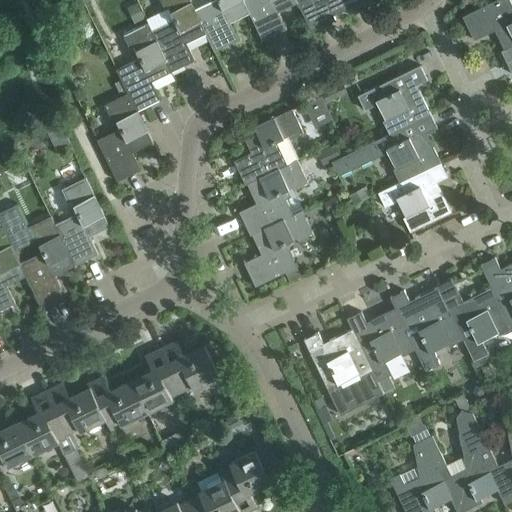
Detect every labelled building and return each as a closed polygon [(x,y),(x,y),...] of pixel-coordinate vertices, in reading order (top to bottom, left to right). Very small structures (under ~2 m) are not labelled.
[(152,29),(151,29),(172,72),(196,60),(187,42),(206,33),(195,8),(191,0),(161,0),(165,8),(168,6),(174,18),(152,29)] [(211,0),(195,8),(206,33),(215,51),(239,39),(230,21),(250,12),(244,0),(211,0)] [(297,0),(244,0),(250,12),(263,40),(287,28),(279,11),(298,1),(297,0)] [(297,0),(298,1),(312,30),(336,18),(332,9),(337,7),(339,10),(352,4),(355,9),(371,1),(370,0),(297,0)] [(495,29),(505,49),(511,45),(511,2),(511,0),(494,0),(463,15),(475,39),(495,29)] [(138,1),(127,6),(135,22),(145,17),(138,1)] [(148,21),(148,22),(124,33),(131,47),(134,45),(140,57),(116,69),(128,92),(129,92),(138,110),(161,98),(153,81),(172,72),(151,29),(152,29),(148,21)] [(511,45),(505,49),(501,50),(511,72),(511,45)] [(390,133),(431,113),(420,89),(416,91),(413,86),(428,79),(421,64),(358,95),(365,109),(378,103),(386,119),(383,120),(390,133)] [(133,151),(153,142),(138,110),(129,92),(128,92),(105,104),(112,118),(115,116),(120,128),(97,139),(118,181),(142,169),(133,151)] [(305,102),(311,116),(329,108),(322,93),(308,101),(305,102)] [(293,108),(242,132),(252,152),(235,160),(246,184),(248,183),(288,164),(287,164),(277,142),(289,136),(290,139),(305,133),(293,108)] [(332,161),(339,175),(388,151),(396,167),(394,168),(400,181),(400,182),(442,162),(430,138),(426,139),(424,134),(438,127),(431,113),(390,133),(341,157),(332,161)] [(58,119),(45,125),(50,135),(63,129),(58,119)] [(328,143),(316,149),(317,151),(324,165),(332,161),(341,157),(335,147),(334,145),(330,147),(328,143)] [(298,159),(287,164),(288,164),(248,183),(257,203),(239,211),(251,235),(253,234),(292,215),(282,192),(294,187),(295,190),(309,184),(298,159)] [(400,182),(400,181),(379,192),(386,206),(399,200),(406,215),(404,217),(411,231),(452,211),(440,186),(436,188),(434,182),(448,176),(442,162),(400,182)] [(22,174),(20,178),(22,182),(26,184),(30,182),(32,178),(31,174),(26,172),(22,174)] [(55,223),(75,265),(99,253),(91,238),(111,228),(86,176),(62,188),(69,202),(72,201),(77,212),(55,223)] [(17,203),(0,211),(0,218),(3,225),(15,250),(34,241),(37,239),(43,251),(21,262),(20,262),(27,275),(26,275),(40,304),(64,292),(55,274),(75,265),(55,223),(51,215),(46,218),(28,226),(17,203)] [(262,253),(244,262),(256,286),(286,272),(290,281),(302,275),(297,266),(287,243),(298,238),(300,241),(314,234),(303,210),(302,210),(292,215),(253,234),(262,253)] [(7,284),(26,275),(27,275),(20,262),(21,262),(3,225),(0,226),(0,309),(16,302),(7,284)] [(511,261),(506,265),(508,268),(503,271),(495,256),(480,263),(492,287),(492,286),(511,326),(511,261)] [(452,276),(437,283),(439,286),(444,297),(464,339),(474,360),(475,360),(476,360),(484,355),(489,353),(483,340),(498,333),(500,335),(511,329),(511,326),(492,286),(492,287),(469,298),(471,302),(465,304),(463,300),(458,290),(452,276)] [(426,370),(440,363),(434,350),(450,343),(451,345),(464,339),(444,297),(439,286),(415,297),(416,300),(411,303),(404,289),(390,296),(396,307),(416,349),(426,370)] [(353,328),(378,380),(379,380),(387,376),(389,375),(392,373),(386,360),(401,353),(403,355),(416,349),(396,307),(372,318),(374,322),(368,325),(361,310),(347,317),(352,328),(353,328)] [(318,331),(304,338),(334,401),(340,414),(352,408),(340,383),(358,374),(359,376),(364,387),(378,380),(353,328),(352,328),(329,339),(331,343),(325,346),(323,342),(318,331)] [(177,340),(162,347),(182,390),(193,385),(194,388),(220,376),(205,344),(184,354),(177,340)] [(132,379),(148,411),(173,399),(172,395),(182,390),(162,347),(146,355),(153,369),(132,379)] [(122,424),(148,411),(132,379),(111,390),(104,375),(88,383),(90,387),(91,386),(106,418),(105,418),(109,426),(120,421),(122,424)] [(387,376),(379,380),(385,392),(394,387),(389,375),(387,376)] [(91,386),(90,387),(70,396),(63,382),(47,389),(68,432),(78,428),(80,431),(105,418),(106,418),(91,386)] [(39,411),(18,421),(33,453),(57,442),(63,454),(76,448),(68,432),(47,389),(32,397),(39,411)] [(325,407),(318,410),(323,421),(330,417),(325,407)] [(446,465),(437,469),(451,498),(458,511),(459,511),(479,502),(478,498),(498,489),(484,460),(494,455),(479,425),(472,412),(462,409),(461,411),(457,416),(460,434),(466,467),(451,474),(446,465)] [(422,416),(406,424),(412,435),(413,435),(427,428),(422,416)] [(0,465),(6,463),(7,466),(33,453),(18,421),(0,430),(0,465)] [(511,421),(507,424),(511,451),(511,457),(498,464),(494,455),(484,460),(498,489),(505,503),(511,500),(511,421)] [(431,508),(451,498),(437,469),(446,465),(432,434),(413,443),(420,476),(405,483),(400,473),(390,477),(407,511),(432,511),(433,511),(431,508)] [(240,511),(244,511),(257,506),(251,491),(272,481),(256,449),(230,462),(232,465),(221,470),(224,478),(225,478),(240,510),(239,510),(240,511)] [(225,478),(224,478),(199,490),(200,494),(190,499),(196,511),(235,511),(239,510),(240,510),(225,478)] [(14,483),(5,487),(12,500),(20,496),(14,483)] [(196,511),(190,499),(179,504),(178,501),(154,511),(196,511)]
